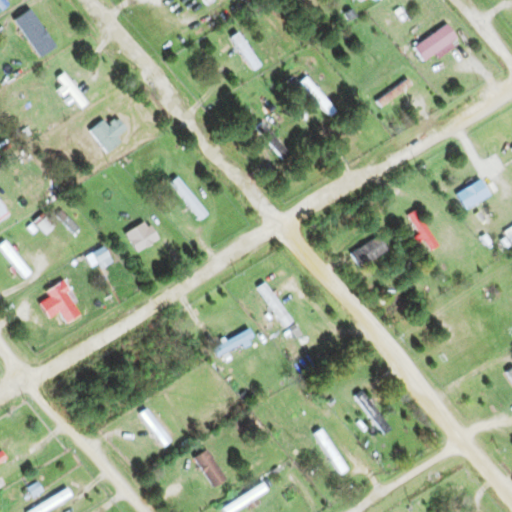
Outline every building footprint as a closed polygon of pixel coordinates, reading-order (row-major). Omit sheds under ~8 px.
[(11,26),(36,54),(48,44),(23,16),(11,26)] [(456,40),(446,25),(413,48),(423,63),(456,40)] [(250,65),(255,62),(237,36),(232,39),(250,65)] [(57,81),(79,106),(84,102),(61,77),(57,81)] [(298,84),(328,118),(335,112),(305,78),(298,84)] [(410,88),(406,81),(375,101),(379,107),(410,88)] [(106,127),(102,121),(88,131),(105,154),(120,144),(115,138),(125,131),(117,120),(106,127)] [(254,129),(283,162),(290,155),(261,123),(254,129)] [(169,185),(200,220),(207,214),(176,179),(169,185)] [(455,195),(465,211),(490,196),(480,180),(455,195)] [(437,246),(414,213),(407,218),(431,250),(437,246)] [(53,226),(41,214),(33,223),(45,235),(53,226)] [(127,239),(135,253),(158,239),(150,226),(127,239)] [(349,253),(358,269),(388,253),(379,237),(349,253)] [(0,245),(0,249),(22,280),(29,275),(5,242),(0,245)] [(59,312),(66,325),(80,317),(60,283),(45,291),(49,299),(39,305),(47,319),(59,312)] [(353,397),(382,435),(390,429),(361,391),(353,397)] [(312,435),(340,473),(346,468),(319,430),(312,435)] [(232,511),(267,493),(262,485),(219,508),(221,511),(232,511)] [(44,511),(71,497),(66,489),(25,511),(44,511)]
